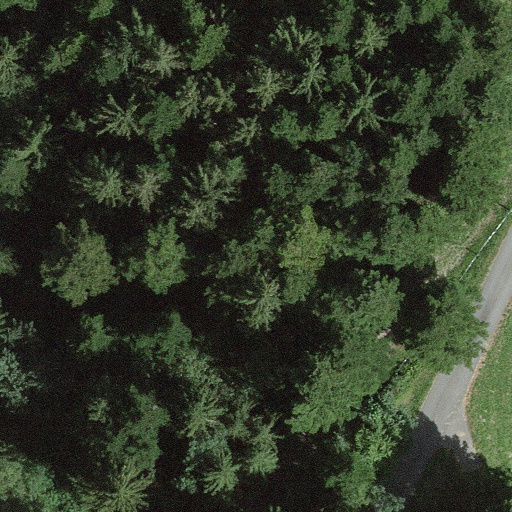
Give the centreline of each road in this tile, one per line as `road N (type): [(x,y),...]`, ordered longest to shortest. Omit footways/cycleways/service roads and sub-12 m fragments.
road 1 (track): [(511,499),(435,402),(260,511)]
road 2 (track): [(393,511),(435,402),(511,268)]
